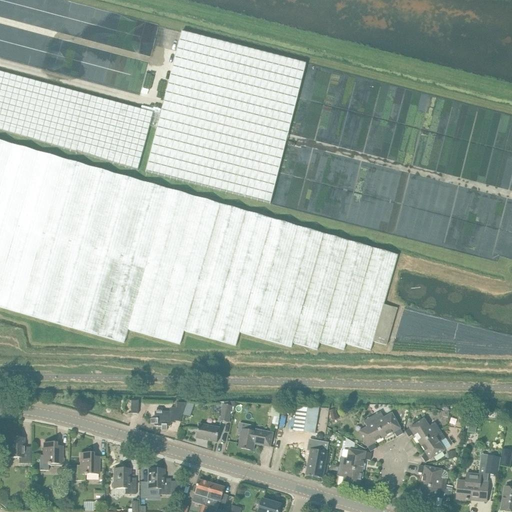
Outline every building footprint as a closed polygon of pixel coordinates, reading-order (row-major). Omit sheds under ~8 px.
[(183,31),(162,109),(0,64),(0,129),(269,204),(307,65),(183,31)] [(0,307),(124,343),(128,330),(180,345),(184,331),(236,346),(240,333),(292,348),(293,343),(318,350),(320,343),(344,350),(346,344),(371,351),(373,342),(386,345),(397,308),(384,305),(398,255),(0,144),(0,307)] [(175,422),(180,422),(187,403),(177,403),(177,408),(170,408),(169,412),(162,411),(162,408),(157,408),(157,411),(155,411),(154,419),(151,419),(151,424),(154,424),(154,425),(155,426),(162,427),(162,430),(167,430),(167,427),(170,427),(171,426),(171,423),(175,423),(175,422)] [(220,421),(229,423),(232,406),(223,405),(220,421)] [(295,421),(293,431),(315,434),(315,429),(318,410),(300,407),(297,406),(297,407),(295,421)] [(335,409),(329,410),(332,419),(338,417),(335,409)] [(372,417),(384,438),(394,432),(397,437),(403,434),(398,425),(392,414),(384,418),(381,412),(372,417)] [(384,438),(372,417),(364,421),(367,427),(359,432),(370,452),(377,449),(374,443),(384,438)] [(420,444),(440,431),(435,423),(429,427),(424,419),(405,432),(409,438),(414,434),(420,444)] [(217,443),(219,433),(220,428),(199,424),(196,439),(210,442),(211,441),(217,442),(216,443),(217,443)] [(242,430),(241,438),(239,448),(253,451),(255,444),(270,447),(273,433),(251,429),(250,431),(242,430)] [(327,453),(323,452),(326,430),(315,429),(315,434),(314,440),(313,440),(306,476),(322,479),(327,453)] [(440,431),(420,444),(426,454),(422,457),(425,463),(445,450),(440,443),(446,439),(440,431)] [(24,450),(24,439),(8,439),(8,458),(19,458),(19,464),(30,464),(31,450),(24,450)] [(56,444),(44,444),(43,456),(40,456),(39,471),(48,471),(48,465),(50,465),(50,464),(62,464),(63,447),(56,447),(56,444)] [(339,467),(363,471),(365,460),(370,461),(372,454),(349,450),(347,459),(340,458),(339,467)] [(484,474),(496,476),(500,452),(485,450),(484,456),(487,456),(484,474)] [(80,466),(77,466),(76,481),(85,481),(85,475),(86,475),(86,474),(99,475),(99,458),(93,457),(93,454),(80,454),(80,466)] [(422,485),(446,490),(446,489),(446,486),(447,481),(440,479),(442,470),(419,466),(418,473),(424,474),(422,485)] [(363,471),(339,467),(339,468),(338,472),(337,476),(344,478),(342,487),(365,491),(366,484),(361,483),(363,471)] [(136,481),(130,481),(130,470),(114,470),(114,489),(125,489),(125,495),(136,495),(136,481)] [(142,484),(142,498),(159,498),(159,495),(170,495),(171,482),(164,482),(164,470),(148,470),(148,484),(142,484)] [(458,489),(457,499),(466,500),(466,501),(469,501),(469,500),(470,500),(470,497),(486,498),(487,488),(488,483),(482,482),(482,477),(467,475),(467,483),(459,482),(458,489)] [(203,505),(203,506),(205,506),(208,499),(212,484),(199,480),(197,487),(195,487),(193,492),(195,493),(192,502),(203,505)] [(212,484),(208,499),(205,506),(203,506),(201,511),(206,511),(208,507),(223,511),(228,496),(223,495),(225,488),(212,484)] [(446,490),(422,485),(419,497),(414,495),(412,503),(435,507),(435,506),(441,507),(442,499),(444,499),(445,494),(446,490)] [(511,511),(511,489),(505,488),(502,501),(501,511),(511,511)] [(11,502),(5,497),(0,503),(5,508),(11,502)] [(278,511),(281,505),(263,500),(259,511),(278,511)] [(137,511),(138,502),(131,502),(131,510),(127,510),(127,511),(137,511)]
